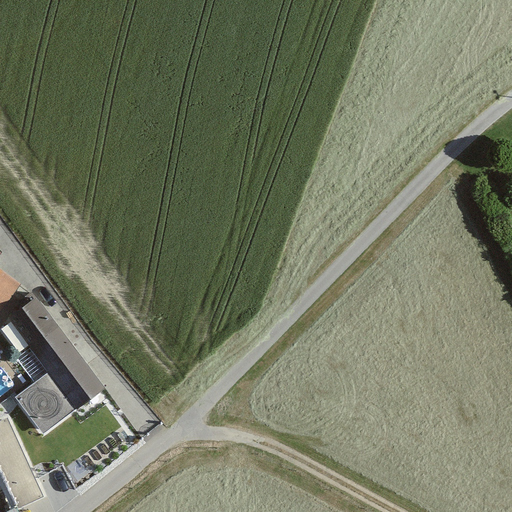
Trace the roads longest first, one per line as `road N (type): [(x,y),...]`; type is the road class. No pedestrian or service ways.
road 1 (residential): [(76,511),(179,431),(440,161),(511,98)]
road 2 (unknown): [(161,445),(0,233)]
road 3 (track): [(179,431),(264,443),(392,511)]
